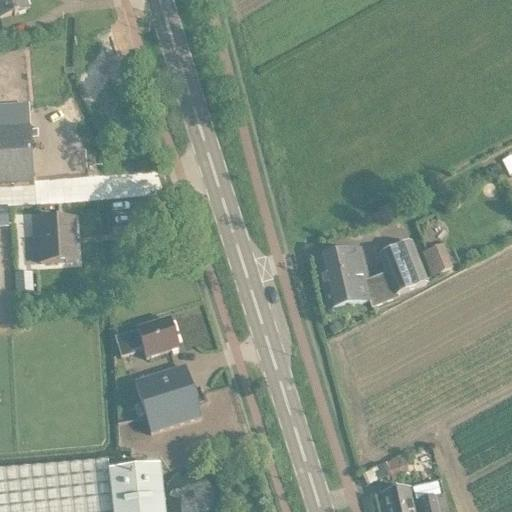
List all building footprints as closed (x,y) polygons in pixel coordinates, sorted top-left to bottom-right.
[(24,0),(0,0),(0,17),(13,14),(13,15),(17,14),(17,13),(27,9),(24,0)] [(0,184),(33,183),(29,127),(28,105),(0,106),(0,184)] [(40,263),(56,262),(76,261),(73,219),(37,221),(40,263)] [(426,283),(424,277),(411,245),(412,245),(411,243),(379,256),(386,274),(368,282),(360,249),(316,260),(328,312),(369,302),(372,309),(397,299),(395,295),(413,288),(426,283)] [(444,252),(429,258),(435,275),(451,269),(444,252)] [(169,320),(137,330),(136,331),(114,339),(120,359),(133,355),(132,352),(141,349),(145,360),(178,350),(169,320)] [(341,331),(338,324),(329,328),(332,335),(341,331)] [(150,435),(200,419),(190,387),(184,368),(183,367),(133,384),(150,435)] [(0,511),(112,511),(108,472),(107,466),(107,461),(0,470),(0,511)] [(223,495),(223,494),(222,488),(221,483),(217,477),(213,473),(208,469),(204,467),(198,466),(191,465),(186,466),(180,469),(175,472),(172,475),(169,479),(167,484),(165,489),(165,495),(166,502),(168,507),(171,511),(216,511),(218,509),(220,505),(222,500),(223,495)] [(162,511),(158,466),(111,471),(108,472),(112,511),(162,511)] [(444,511),(447,511),(444,497),(434,500),(434,498),(412,503),(409,489),(380,495),(383,511),(419,511),(435,508),(436,511),(444,511)]
